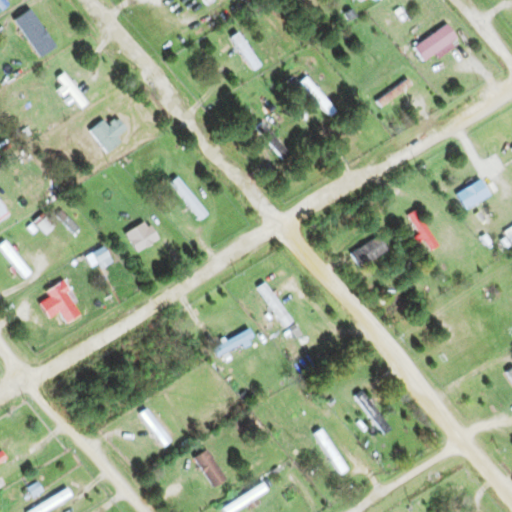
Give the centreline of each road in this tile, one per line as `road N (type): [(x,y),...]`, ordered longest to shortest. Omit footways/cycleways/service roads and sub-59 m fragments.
road 1 (residential): [(88,0),(511,500)]
road 2 (residential): [(0,395),(511,87)]
road 3 (residential): [(0,349),(146,511)]
road 4 (residential): [(346,511),(461,439)]
